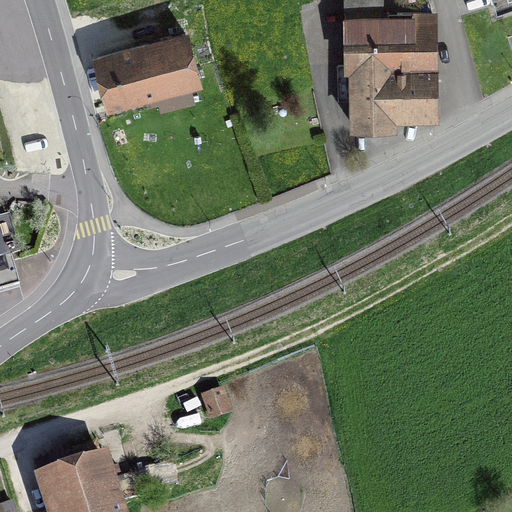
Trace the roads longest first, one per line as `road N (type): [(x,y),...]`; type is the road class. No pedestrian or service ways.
road 1 (track): [(80,423),(239,369),(380,301),(511,224)]
road 2 (tertiary): [(87,273),(150,268),(243,240),(393,175),(511,109)]
road 3 (tertiary): [(39,0),(89,196)]
